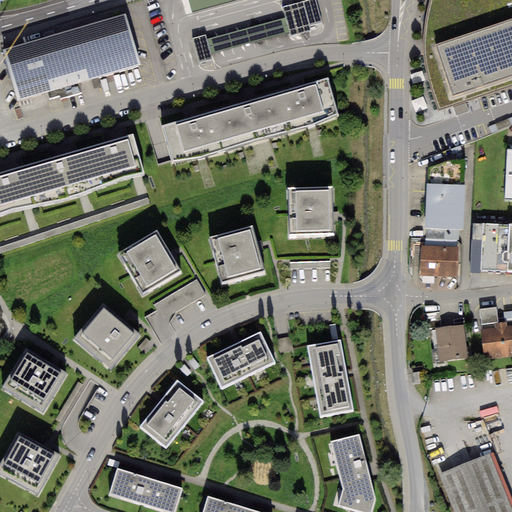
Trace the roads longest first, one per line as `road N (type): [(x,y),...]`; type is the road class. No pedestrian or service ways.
road 1 (unclassified): [(395,297),(284,300),(197,336),(126,400),(69,501)]
road 2 (unclassified): [(354,51),(288,61),(0,143)]
road 3 (unclassified): [(396,51),(395,297)]
road 4 (unclassified): [(395,297),(417,511)]
